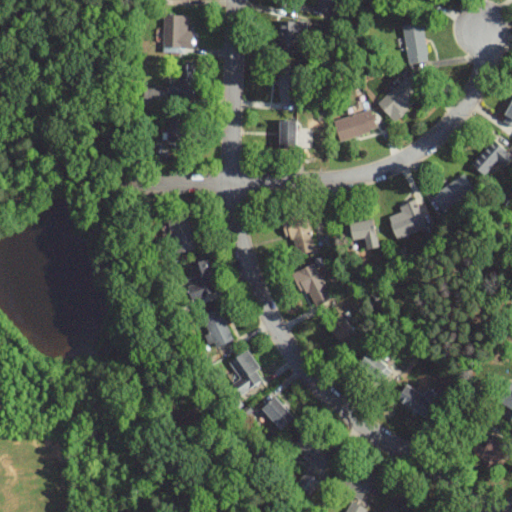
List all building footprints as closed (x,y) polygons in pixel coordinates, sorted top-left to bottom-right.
[(332,13),(335,0),(316,0),(314,8),(332,13)] [(401,0),(401,13),(420,14),(420,0),(401,0)] [(194,30),(189,30),(189,16),(164,16),(164,48),(194,48),(194,30)] [(308,22),(280,22),(280,55),(299,55),(299,37),(308,37),(308,22)] [(409,64),(429,61),(423,23),(404,26),(409,64)] [(196,65),(179,65),(179,84),(168,84),(168,99),(196,99),(196,65)] [(280,105),(300,105),(300,65),(280,65),(280,105)] [(393,120),(422,93),(407,77),(378,105),(393,120)] [(158,104),(159,87),(142,87),(142,103),(158,104)] [(511,93),(501,118),(511,123),(511,93)] [(377,129),(370,109),(333,122),(340,142),(377,129)] [(167,148),(185,148),(185,120),(167,120),(167,148)] [(279,149),(297,149),(297,121),(279,121),(279,149)] [(312,134),(299,134),(300,146),(312,145),(312,134)] [(511,160),(511,153),(493,140),(473,167),(486,176),(497,162),(506,169),(511,160)] [(476,191),(466,175),(434,196),(444,212),(476,191)] [(399,207),(402,212),(388,218),(397,240),(427,227),(416,200),(399,207)] [(167,216),(174,254),(195,250),(187,212),(167,216)] [(286,239),(294,238),(297,254),(315,251),(308,213),(282,218),(286,239)] [(366,246),(378,245),(374,220),(345,225),(348,242),(365,240),(366,246)] [(197,298),(217,293),(208,260),(189,265),(197,298)] [(332,299),(315,264),(295,274),(312,309),(332,299)] [(217,347),(234,339),(219,308),(202,317),(217,347)] [(357,336),(340,314),(325,326),(341,348),(357,336)] [(241,381),(234,386),(240,396),(266,379),(247,350),(229,363),(241,381)] [(392,373),(370,352),(358,365),(379,386),(392,373)] [(511,383),(500,404),(511,410),(511,412),(507,421),(511,423),(511,383)] [(441,396),(429,388),(424,395),(407,384),(396,400),(425,419),(441,396)] [(294,420),(275,397),(262,408),(280,431),(294,420)] [(335,456),(308,429),(294,444),(321,471),(335,456)] [(479,458),(496,468),(510,444),(493,434),(479,458)] [(360,501),(376,478),(350,460),(334,483),(360,501)] [(309,494),(319,484),(309,473),(299,483),(309,494)] [(415,511),(397,501),(389,511),(415,511)]
